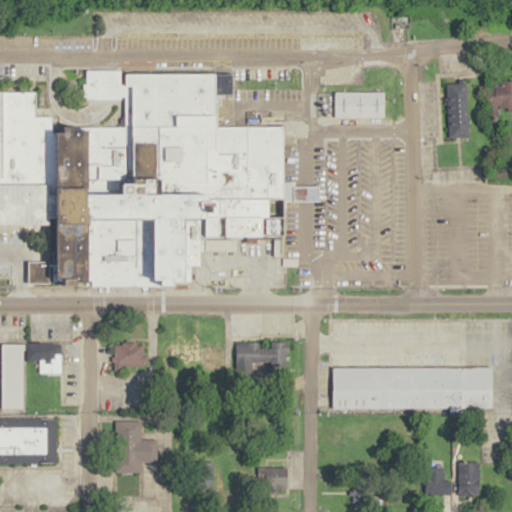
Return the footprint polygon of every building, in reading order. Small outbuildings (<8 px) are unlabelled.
[(0,90),(38,90),(38,114),(55,114),(54,126),(126,126),(126,98),(84,97),(85,70),(237,71),(237,95),(221,94),(221,127),(285,127),(285,137),(285,177),(285,184),(321,184),(320,201),(288,201),(288,236),(205,235),(204,284),(29,282),(29,260),(57,260),(57,225),(0,225),(0,90)] [(511,110),(511,80),(490,81),(490,110),(511,110)] [(446,83),(467,82),(469,139),(449,140),(446,83)] [(335,91),(385,92),(386,117),(336,116),(335,91)] [(511,176),(511,161),(496,161),(496,176),(511,176)] [(145,371),(145,341),(113,341),(113,371),(145,371)] [(237,341),(236,373),(254,373),(255,365),(288,365),(289,342),(237,341)] [(24,342),(2,342),(1,415),(0,414),(0,461),(56,462),(57,413),(23,413),(24,342)] [(60,371),(60,343),(25,343),(25,360),(42,360),(42,371),(60,371)] [(202,343),(165,343),(165,363),(201,363),(202,343)] [(333,365),(333,407),(493,407),(493,366),(333,365)] [(115,471),(141,471),(141,461),(154,461),(154,439),(141,439),(141,420),(115,420),(115,471)] [(458,461),(458,492),(479,492),(479,461),(458,461)] [(214,490),(214,462),(198,462),(198,490),(214,490)] [(266,466),(266,487),(288,487),(288,466),(266,466)] [(227,486),(247,486),(247,470),(227,470),(227,486)]
